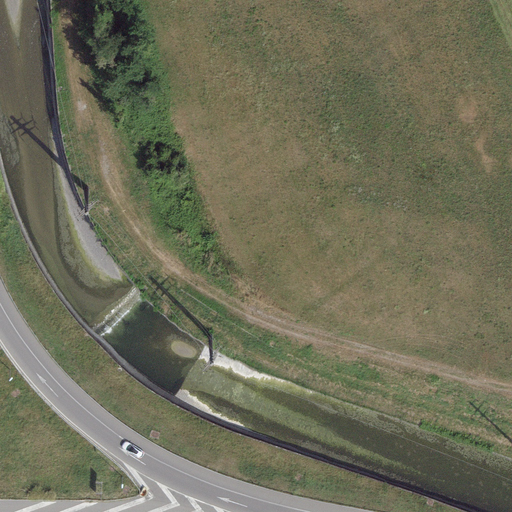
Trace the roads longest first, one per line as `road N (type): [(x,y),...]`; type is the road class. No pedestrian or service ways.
road 1 (track): [(70,0),(76,87),(104,180),(155,267),(221,326),(511,428)]
road 2 (motorway): [(255,511),(124,448),(50,384),(0,316)]
